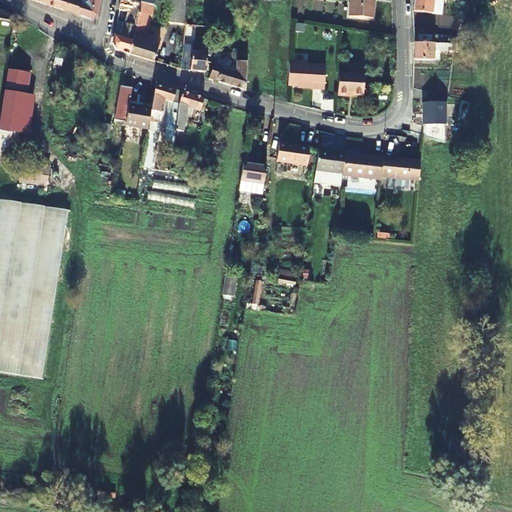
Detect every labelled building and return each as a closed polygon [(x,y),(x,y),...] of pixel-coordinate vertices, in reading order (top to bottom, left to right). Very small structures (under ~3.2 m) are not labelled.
[(30,0),(78,17),(79,3),(69,0),(30,0)] [(97,17),(100,0),(79,0),(79,3),(78,17),(90,21),(97,17)] [(130,55),(140,3),(137,3),(134,0),(121,0),(119,12),(127,13),(124,23),(117,22),(113,44),(115,50),(130,55)] [(166,0),(165,22),(185,24),(187,0),(166,0)] [(350,0),(349,17),(373,20),(374,0),(350,0)] [(415,0),(414,13),(432,17),(435,0),(415,0)] [(149,17),(152,18),(154,6),(140,3),(130,55),(153,62),(158,43),(142,38),(149,17)] [(10,16),(0,10),(0,24),(8,28),(10,16)] [(235,27),(224,27),(223,40),(234,41),(235,27)] [(414,33),(414,39),(432,42),(432,34),(414,33)] [(437,51),(439,51),(447,51),(448,45),(444,44),(432,44),(432,42),(414,39),(414,61),(433,61),(433,48),(437,48),(437,51)] [(192,44),(182,43),(182,52),(180,70),(205,74),(206,61),(208,45),(192,44)] [(57,48),(55,60),(62,61),(64,49),(57,48)] [(206,61),(205,74),(204,78),(245,90),(247,54),(233,53),(230,60),(227,59),(220,63),(220,66),(206,61)] [(289,62),(288,84),(313,86),(313,88),(324,89),(327,65),(289,62)] [(362,94),(364,73),(338,71),(337,92),(362,94)] [(156,85),(150,120),(159,121),(160,115),(162,115),(165,102),(172,104),(176,91),(156,85)] [(129,104),(132,88),(120,86),(114,120),(121,121),(121,125),(126,126),(129,104)] [(182,93),(178,106),(175,132),(182,133),(184,118),(186,118),(187,109),(200,112),(204,100),(182,93)] [(25,97),(5,94),(0,127),(0,130),(19,134),(25,97)] [(428,129),(417,126),(414,134),(425,136),(444,142),(444,124),(449,124),(448,121),(446,120),(445,102),(423,103),(424,126),(428,126),(428,129)] [(150,120),(151,109),(129,104),(126,126),(148,131),(150,120)] [(219,119),(225,120),(227,107),(221,105),(219,119)] [(113,127),(106,125),(102,138),(109,140),(113,127)] [(165,127),(163,145),(172,146),(175,128),(165,127)] [(123,144),(124,135),(116,133),(114,142),(123,144)] [(308,167),(311,148),(280,144),(277,162),(308,167)] [(337,153),(320,151),(317,172),(315,185),(342,188),(344,177),(347,152),(337,151),(337,153)] [(347,152),(344,177),(382,182),(382,178),(385,158),(356,155),(356,152),(347,151),(347,152)] [(421,183),(423,162),(385,158),(382,178),(421,183)] [(265,184),(267,167),(245,163),(242,180),(265,184)] [(263,195),(265,184),(242,180),(241,191),(263,195)] [(55,245),(61,247),(68,212),(43,207),(41,215),(49,217),(48,223),(56,224),(53,238),(57,239),(55,245)] [(224,295),(234,297),(237,276),(228,274),(224,295)] [(263,282),(258,281),(254,305),(259,306),(263,282)] [(15,376),(41,379),(44,351),(21,348),(20,358),(3,356),(2,368),(5,368),(5,374),(10,374),(11,368),(16,368),(15,376)] [(70,411),(72,398),(64,396),(62,410),(70,411)]
